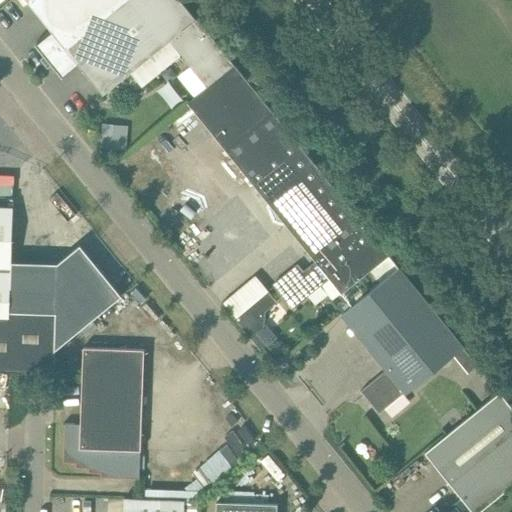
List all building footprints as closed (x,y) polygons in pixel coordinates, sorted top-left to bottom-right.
[(27,0),(52,31),(37,43),(36,42),(35,43),(49,60),(122,0),(27,0)] [(207,87),(234,64),(182,0),(122,0),(49,60),(63,77),(64,76),(63,74),(78,62),(103,94),(130,72),(142,86),(181,55),(207,87)] [(207,87),(188,103),(171,117),(178,126),(195,112),(317,262),(303,273),(297,266),(275,284),(293,307),(330,278),(342,293),(389,254),(234,64),(207,87)] [(135,149),(147,166),(179,143),(167,126),(135,149)] [(126,150),(127,133),(101,131),(100,148),(126,150)] [(145,199),(196,261),(213,247),(162,185),(145,199)] [(0,268),(11,269),(13,208),(0,207),(0,268)] [(0,370),(54,372),(55,353),(123,296),(81,245),(58,264),(56,312),(9,311),(11,269),(0,268),(0,370)] [(386,369),(360,390),(379,413),(405,392),(406,393),(463,346),(421,295),(400,267),(340,314),(364,341),(386,369)] [(235,320),(236,319),(236,320),(260,350),(276,337),(266,324),(265,324),(265,312),(277,303),(267,291),(266,292),(267,293),(260,298),(259,298),(258,299),(259,299),(252,305),(251,304),(250,305),(251,306),(244,311),(242,312),(243,312),(236,318),(235,317),(234,318),(235,320)] [(138,480),(139,480),(144,349),(83,347),(81,424),(63,423),(63,425),(65,425),(64,462),(76,462),(76,467),(89,467),(89,472),(101,472),(101,477),(138,478),(138,480)] [(511,406),(500,391),(425,451),(450,482),(462,497),(471,508),(473,511),(478,511),(511,484),(511,406)] [(454,508),(449,511),(465,511),(471,508),(462,497),(452,505),(454,508)] [(216,511),(277,511),(278,504),(217,502),(216,511)]
